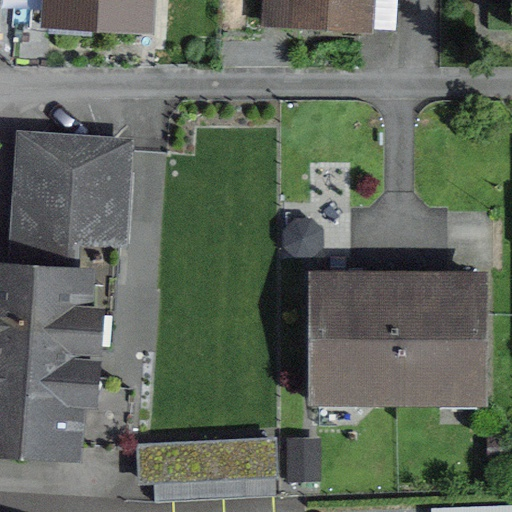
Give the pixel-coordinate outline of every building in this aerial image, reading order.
[(50,0),(50,18),(145,23),(146,0),(50,0)] [(270,0),(269,22),(366,27),(367,0),(270,0)] [(19,276),(0,274),(0,439),(129,448),(133,389),(116,388),(117,377),(82,375),(81,386),(71,385),(74,347),(109,349),(122,147),(28,141),(19,276)] [(318,398),(398,398),(399,274),(364,274),(364,277),(318,277),(318,398)] [(432,274),(399,274),(398,398),(479,399),(479,277),(432,277),(432,274)] [(274,474),(273,440),(140,447),(142,480),(154,480),(154,501),(268,498),(267,474),(274,474)] [(511,511),(511,496),(436,500),(436,511),(511,511)]
